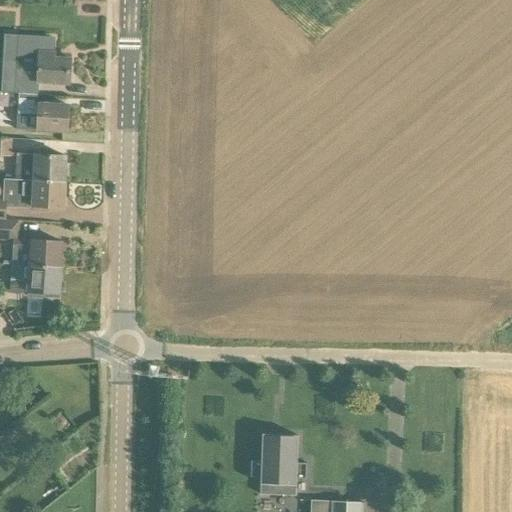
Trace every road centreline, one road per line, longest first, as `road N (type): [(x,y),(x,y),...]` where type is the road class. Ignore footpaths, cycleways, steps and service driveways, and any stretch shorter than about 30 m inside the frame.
road 1 (unclassified): [(511,363),(122,353)]
road 2 (tertiary): [(122,353),(131,0)]
road 3 (tertiary): [(119,511),(122,353)]
road 4 (unclassified): [(0,360),(122,353)]
